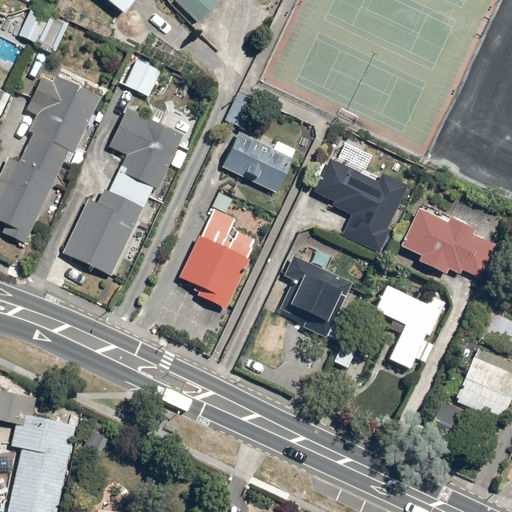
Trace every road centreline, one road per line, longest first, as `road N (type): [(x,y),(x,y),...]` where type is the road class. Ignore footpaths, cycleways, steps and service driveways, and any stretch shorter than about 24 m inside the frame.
road 1 (secondary): [(0,292),(83,323),(481,511)]
road 2 (secondary): [(420,511),(0,321)]
